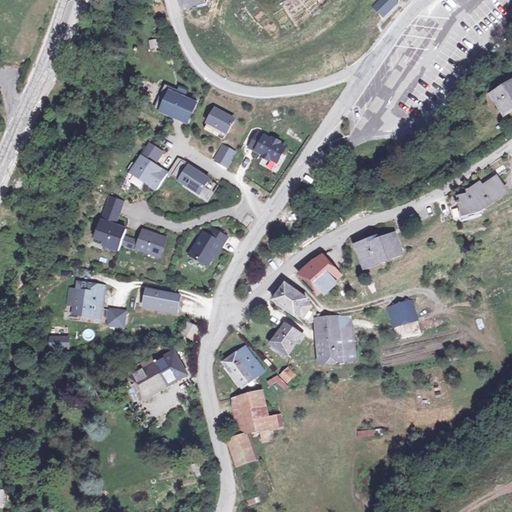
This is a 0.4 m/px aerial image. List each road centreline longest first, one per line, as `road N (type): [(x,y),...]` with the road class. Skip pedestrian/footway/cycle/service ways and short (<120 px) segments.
road 1 (residential): [(511,142),(430,196),(334,237),(211,330)]
road 2 (residential): [(368,68),(322,87),(234,93),(206,78),(187,50),(171,0)]
road 3 (residential): [(313,149),(418,114),(511,30)]
road 4 (residential): [(211,330),(206,374),(224,511)]
road 5 (secondary): [(0,168),(71,0)]
road 6 (unknown): [(71,1),(21,27),(6,46),(3,79),(23,114)]
road 7 (residential): [(130,210),(178,227),(259,202)]
road 8 (residential): [(211,330),(235,269),(273,211)]
